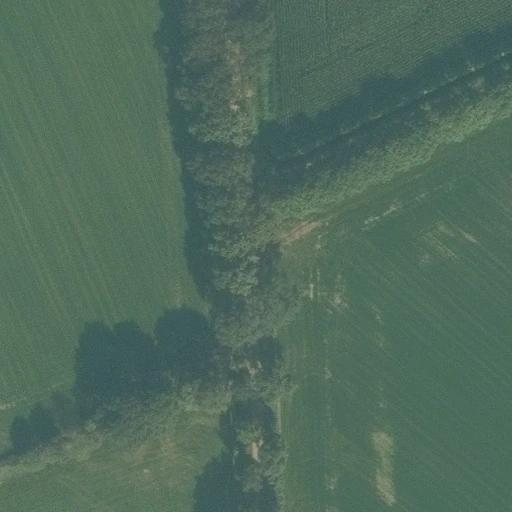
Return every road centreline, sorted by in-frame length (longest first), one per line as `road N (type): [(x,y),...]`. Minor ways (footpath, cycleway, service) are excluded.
road 1 (track): [(239,201),(253,455),(248,511)]
road 2 (track): [(239,201),(511,73)]
road 3 (track): [(222,0),(239,201)]
